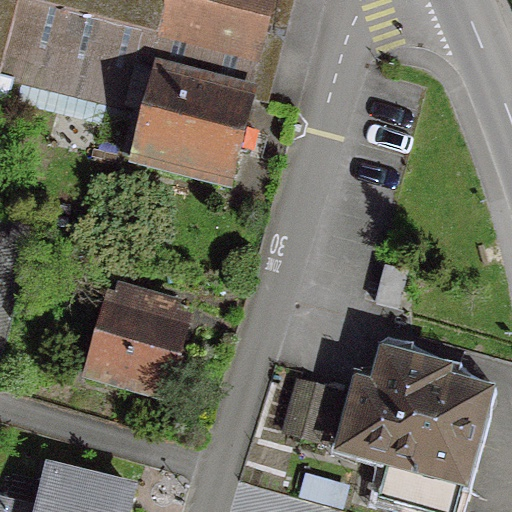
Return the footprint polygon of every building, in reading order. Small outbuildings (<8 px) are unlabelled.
[(0,0),(0,128),(5,107),(0,105),(0,94),(4,78),(132,111),(119,159),(222,185),(244,99),(254,102),(279,0),(0,0)] [(376,284),(371,304),(393,310),(402,274),(380,268),(376,284)] [(160,400),(182,322),(129,307),(133,294),(114,288),(110,302),(104,300),(82,377),(160,400)] [(414,511),(449,511),(481,397),(436,385),(439,375),(380,359),(371,394),(355,389),(337,452),(402,469),(397,475),(389,505),(414,511)] [(313,445),(327,393),(294,384),(280,436),(313,445)] [(34,511),(120,511),(125,493),(44,473),(34,511)]
